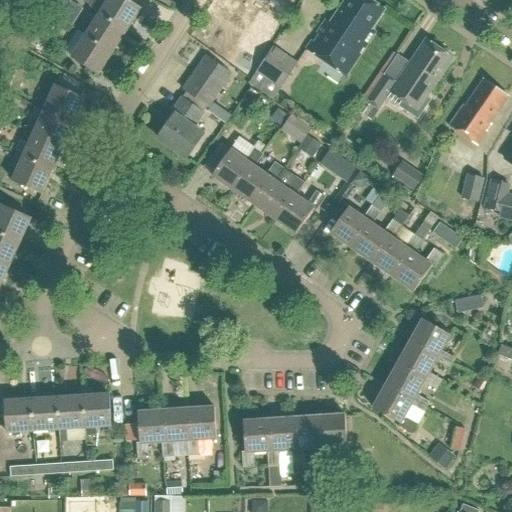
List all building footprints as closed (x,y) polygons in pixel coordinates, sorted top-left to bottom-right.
[(59,0),(53,11),(62,16),(71,0),(59,0)] [(101,15),(127,32),(141,10),(126,0),(110,0),(103,11),(103,12),(101,15)] [(346,76),(375,33),(370,29),(374,23),(383,9),(369,0),(346,0),(331,23),(325,20),(306,49),(346,76)] [(101,15),(87,36),(113,53),(127,32),(101,15)] [(48,18),(38,35),(46,40),(57,24),(48,18)] [(179,32),(172,43),(183,50),(190,39),(179,32)] [(99,75),(113,53),(87,36),(86,38),(74,57),(73,57),(73,58),(99,75)] [(431,100),(426,97),(453,59),(426,40),(396,83),(384,75),(366,101),(378,109),(390,93),(407,104),(403,110),(417,120),(431,100)] [(280,90),(299,64),(275,46),(248,83),(269,98),(277,87),(280,90)] [(242,50),(233,63),(250,74),(259,61),(242,50)] [(188,92),(183,99),(203,114),(208,107),(210,108),(217,97),(233,75),(207,57),(185,90),(188,92)] [(168,112),(191,71),(170,59),(147,100),(168,112)] [(18,70),(10,88),(19,92),(27,73),(18,70)] [(498,109),(507,95),(488,82),(479,96),(476,94),(466,109),(464,108),(451,128),(478,146),(492,125),(491,124),(501,110),(498,109)] [(37,106),(45,109),(74,122),(85,99),(81,97),(74,94),(63,89),(58,87),(56,86),(51,97),(42,93),(37,106)] [(5,99),(0,109),(0,118),(6,121),(14,103),(5,99)] [(155,137),(160,141),(165,145),(186,160),(204,135),(206,133),(197,127),(195,126),(203,114),(183,99),(171,115),(168,119),(155,137)] [(31,117),(40,121),(35,133),(64,146),(74,122),(45,109),(44,112),(35,108),(31,117)] [(217,118),(226,124),(231,116),(223,110),(217,118)] [(277,110),(269,122),(279,129),(287,117),(277,110)] [(301,144),(312,128),(292,114),(281,130),(301,144)] [(352,129),(348,127),(339,139),(362,155),(366,150),(346,137),(352,129)] [(20,141),(16,150),(25,154),(24,156),(53,170),(63,147),(64,146),(35,133),(29,145),(20,141)] [(307,136),(299,149),(312,158),(321,145),(307,136)] [(214,177),(234,191),(253,165),(247,161),(255,149),(240,139),(232,150),(214,177)] [(128,153),(154,178),(165,166),(138,142),(128,153)] [(274,180),(268,175),(256,167),(264,155),(255,149),(247,161),(253,165),(234,191),(255,206),(274,180)] [(330,150),(320,164),(338,177),(346,182),(347,183),(357,169),(330,150)] [(42,194),(53,170),(24,156),(24,157),(16,153),(10,166),(18,170),(13,180),(42,194)] [(403,162),(393,176),(414,190),(423,176),(403,162)] [(255,206),(276,221),(295,194),(288,190),(277,182),(285,170),(276,164),(268,175),(274,180),(255,206)] [(468,175),(462,198),(478,202),(484,179),(468,175)] [(295,194),(276,221),(297,235),(314,210),(317,212),(326,199),(317,192),(309,204),(297,196),(306,184),(297,178),(288,190),(295,194)] [(491,180),(484,209),(499,213),(498,218),(511,221),(511,195),(509,194),(511,184),(491,180)] [(370,222),(352,248),(373,263),(391,237),(385,232),(373,224),(391,198),(382,192),(364,218),(370,222)] [(0,209),(0,232),(20,242),(31,219),(2,205),(0,209)] [(331,234),(352,248),(370,222),(364,218),(349,207),(331,234)] [(391,237),(373,263),(394,277),(412,251),(406,247),(394,238),(409,216),(400,210),(393,220),(385,232),(391,237)] [(440,223),(433,233),(456,249),(463,239),(440,223)] [(0,232),(0,260),(10,265),(20,242),(0,232)] [(412,251),(394,277),(415,292),(432,266),(435,268),(444,255),(434,249),(426,261),(415,253),(423,241),(414,235),(406,247),(412,251)] [(487,262),(489,244),(477,242),(474,260),(487,262)] [(0,260),(0,286),(10,265),(0,260)] [(298,319),(304,304),(288,298),(282,313),(298,319)] [(467,299),(455,301),(457,313),(469,311),(467,299)] [(423,320),(411,342),(438,357),(436,361),(449,369),(454,359),(441,351),(450,335),(423,320)] [(411,342),(398,364),(426,379),(424,383),(437,390),(442,381),(429,373),(436,361),(438,357),(411,342)] [(498,355),(511,360),(511,350),(502,346),(498,355)] [(398,364),(386,386),(414,402),(412,405),(424,413),(430,403),(416,396),(424,383),(426,379),(398,364)] [(414,402),(386,386),(373,408),(400,423),(398,426),(412,434),(418,425),(405,418),(412,405),(414,402)] [(83,397),(85,429),(86,429),(86,436),(97,435),(96,428),(110,427),(109,395),(83,397)] [(57,398),(59,430),(85,429),(83,397),(57,398)] [(57,398),(31,400),(33,432),(59,430),(57,398)] [(7,433),(33,432),(31,400),(5,401),(7,433)] [(215,407),(189,409),(192,441),(187,442),(188,456),(199,456),(198,441),(217,440),(215,407)] [(173,443),(187,442),(192,441),(189,409),(164,411),(166,443),(162,443),(163,458),(174,457),(173,443)] [(126,441),(140,440),(140,443),(138,444),(139,460),(150,459),(149,444),(162,443),(166,443),(164,411),(138,413),(139,424),(125,425),(126,441)] [(346,414),(320,416),(322,448),(319,449),(320,464),(330,463),(329,448),(348,447),(346,414)] [(304,450),(319,449),(322,448),(320,416),(294,418),(297,450),(293,450),(294,465),(305,465),(304,450)] [(279,451),(293,450),(297,450),(294,418),(269,420),(271,452),(268,452),(269,467),(280,466),(279,451)] [(271,452),(269,420),(243,421),(246,452),(243,453),(244,469),(255,468),(254,453),(268,452),(271,452)] [(417,453),(427,454),(431,433),(421,431),(417,453)] [(124,435),(113,435),(114,443),(124,443),(124,435)] [(439,444),(429,457),(446,469),(455,457),(439,444)] [(87,462),(88,472),(114,470),(114,460),(87,462)] [(60,464),(61,474),(88,472),(87,462),(60,464)] [(36,465),(36,475),(61,474),(60,464),(36,465)] [(12,477),(36,475),(36,465),(11,467),(12,477)] [(193,474),(179,474),(179,489),(193,489),(193,474)] [(93,479),(81,480),(81,497),(94,496),(93,479)] [(116,484),(114,491),(119,497),(128,497),(128,487),(123,482),(116,484)] [(51,488),(48,488),(49,500),(60,500),(60,493),(51,493),(51,488)] [(311,499),(311,511),(324,511),(324,499),(311,499)] [(155,501),(155,511),(171,511),(171,502),(155,501)] [(383,511),(383,501),(366,501),(365,511),(383,511)] [(135,502),(135,511),(148,511),(149,502),(135,502)]
